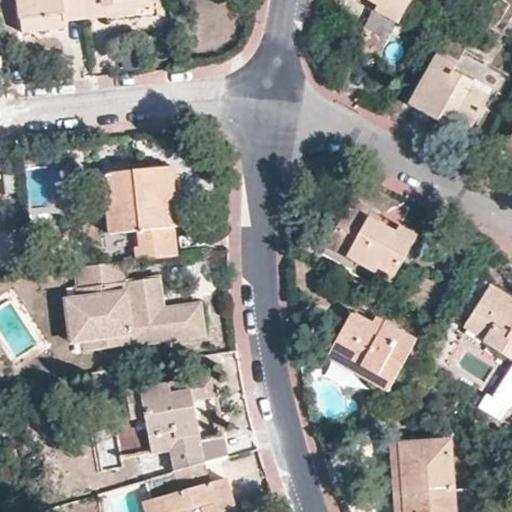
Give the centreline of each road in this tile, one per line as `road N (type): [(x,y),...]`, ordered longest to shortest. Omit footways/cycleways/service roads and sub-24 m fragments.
road 1 (residential): [(271,95),(259,194),(261,293),(279,416),(310,511)]
road 2 (residential): [(271,95),(511,231)]
road 3 (residential): [(0,119),(271,95)]
